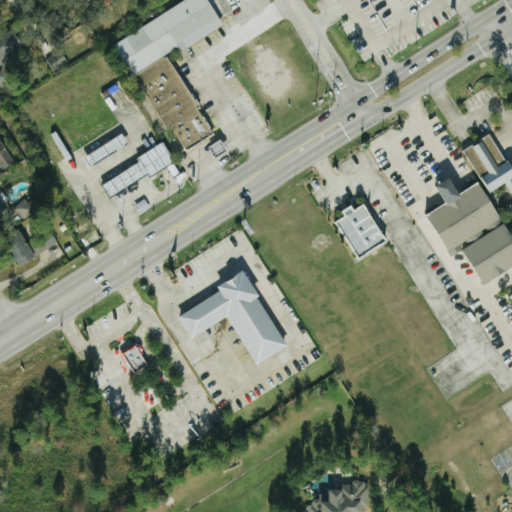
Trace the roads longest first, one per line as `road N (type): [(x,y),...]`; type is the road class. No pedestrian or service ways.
road 1 (secondary): [(480,21),(273,152),(248,180)]
road 2 (secondary): [(15,336),(222,197)]
road 3 (secondary): [(370,116),(495,38)]
road 4 (tertiary): [(295,0),(370,116)]
